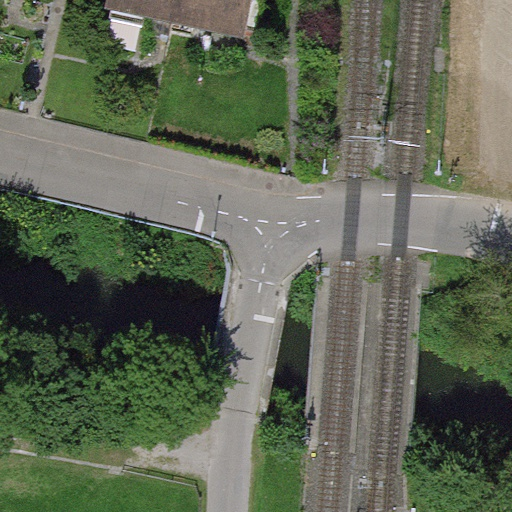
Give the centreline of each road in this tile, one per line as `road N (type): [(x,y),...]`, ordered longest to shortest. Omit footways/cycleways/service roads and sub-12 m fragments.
road 1 (unclassified): [(275,234),(237,216),(0,164)]
road 2 (unclassified): [(232,511),(237,411),(275,234)]
road 3 (unclassified): [(275,234),(396,216),(511,241)]
